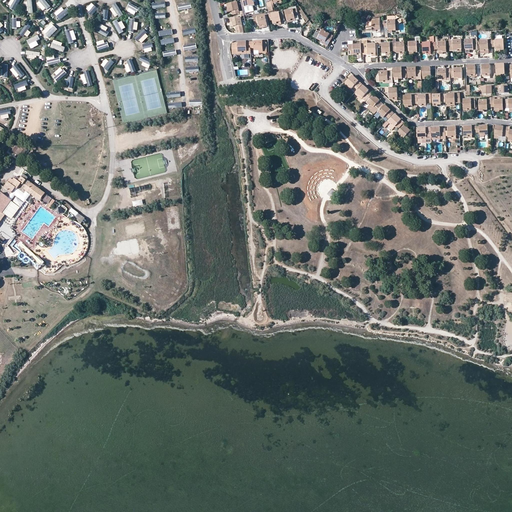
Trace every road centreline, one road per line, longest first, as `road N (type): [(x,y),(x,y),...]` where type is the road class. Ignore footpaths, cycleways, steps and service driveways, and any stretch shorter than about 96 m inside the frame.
road 1 (residential): [(342,62),(321,92),(393,153),(448,160)]
road 2 (residential): [(353,67),(413,124),(511,122)]
road 3 (residential): [(213,0),(228,38),(291,33),(342,62)]
road 4 (residential): [(511,59),(353,67)]
